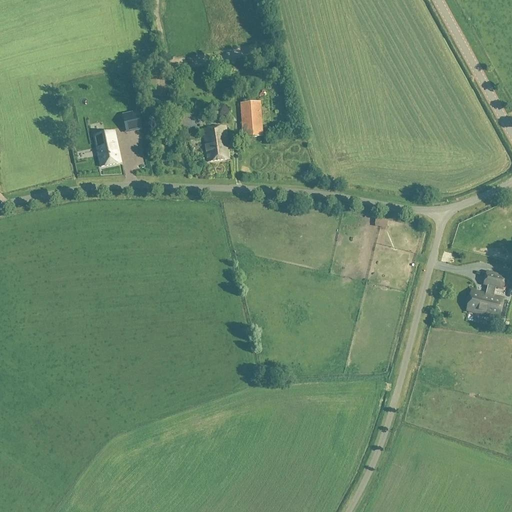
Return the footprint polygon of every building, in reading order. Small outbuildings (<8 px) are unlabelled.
[(174,62),(166,65),(169,76),(178,73),(174,62)] [(259,103),(240,104),(243,139),(262,137),(259,103)] [(197,131),(194,112),(173,115),(176,133),(197,131)] [(141,128),(138,113),(122,116),(125,132),(141,128)] [(207,163),(229,160),(225,127),(202,130),(207,163)] [(101,171),(120,167),(113,135),(94,139),(101,171)] [(471,292),(466,312),(498,320),(503,300),(493,297),(495,288),(502,290),(505,278),(486,273),(483,285),(487,286),(485,295),(471,292)]
